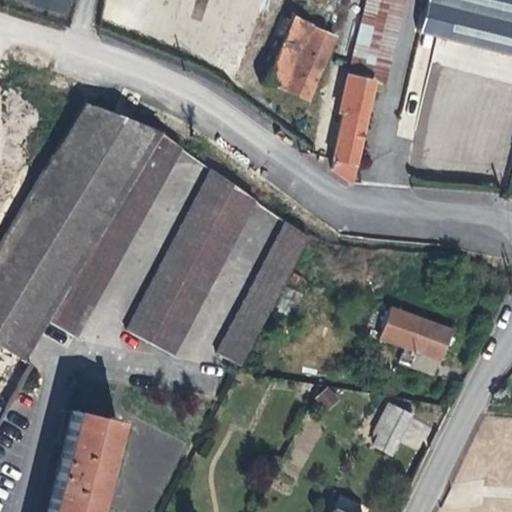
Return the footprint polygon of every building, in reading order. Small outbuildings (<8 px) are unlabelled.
[(0,0),(0,1),(69,24),(76,0),(0,0)] [(364,0),(361,17),(395,25),(401,0),(364,0)] [(511,0),(427,0),(420,27),(511,48),(511,0)] [(264,80),(307,99),(335,35),(310,25),(312,21),(292,12),(281,40),(276,38),(267,59),(272,61),(264,80)] [(381,84),(395,25),(361,17),(347,75),(373,82),(381,84)] [(511,57),(465,45),(459,68),(511,82),(511,57)] [(349,184),(373,82),(347,75),(338,112),(343,113),(328,169),(349,184)] [(46,320),(53,325),(160,133),(155,129),(83,104),(0,240),(0,344),(23,359),(46,320)] [(179,147),(160,133),(53,325),(74,337),(179,147)] [(171,354),(253,200),(210,169),(126,329),(171,354)] [(302,244),(305,236),(283,221),(215,352),(239,365),(302,244)] [(389,307),(378,339),(438,362),(442,351),(450,330),(389,307)] [(31,364),(23,359),(0,344),(0,382),(6,386),(9,381),(19,386),(31,364)] [(327,386),(316,398),(328,410),(340,397),(327,386)] [(408,415),(390,406),(371,444),(389,454),(408,415)] [(92,511),(115,421),(73,411),(48,511),(92,511)] [(482,511),(511,511),(511,422),(489,421),(484,496),(482,511)]
